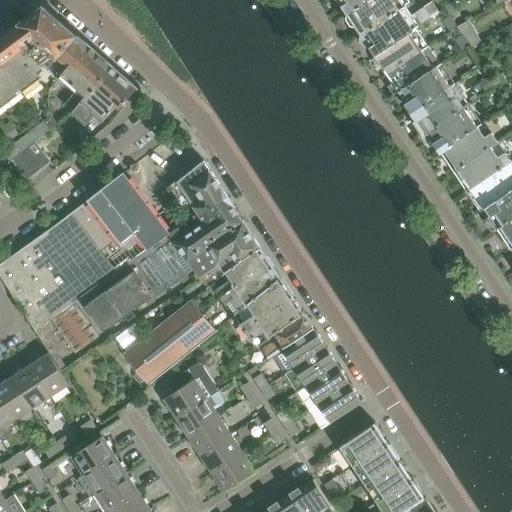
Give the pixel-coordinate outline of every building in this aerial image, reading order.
[(366,0),(336,0),(346,14),(366,0)] [(398,0),(366,0),(346,14),(346,20),(350,26),(355,27),(360,35),(403,6),(398,0)] [(449,15),(458,10),(454,2),(444,8),(449,15)] [(415,31),(439,15),(431,3),(410,17),(406,11),(403,6),(360,35),(360,41),(364,47),(369,48),(375,56),(414,29),(415,31)] [(16,29),(0,40),(0,64),(18,86),(44,66),(56,78),(57,77),(58,78),(68,67),(57,57),(76,36),(46,10),(41,10),(16,29)] [(449,32),(457,27),(450,16),(442,21),(449,32)] [(472,47),(481,41),(470,20),(457,27),(472,47)] [(462,50),(469,45),(457,28),(450,33),(462,50)] [(426,47),(415,31),(414,29),(375,56),(387,74),(426,47)] [(76,36),(57,57),(68,67),(58,78),(76,94),(66,105),(73,112),(112,68),(76,36)] [(439,65),(428,49),(426,47),(387,74),(399,92),(439,65)] [(0,99),(18,86),(0,64),(0,99)] [(452,86),(440,67),(439,65),(399,92),(413,113),(452,86)] [(73,112),(72,114),(86,126),(94,117),(101,123),(116,106),(120,109),(136,90),(112,68),(73,112)] [(494,79),(498,86),(506,81),(502,74),(494,79)] [(496,85),(490,77),(480,83),(486,92),(496,85)] [(466,106),(453,87),(452,86),(413,113),(427,133),(431,130),(466,106)] [(479,126),(467,108),(466,106),(431,130),(439,141),(434,145),(440,152),(444,149),(479,126)] [(53,116),(45,122),(49,126),(52,130),(59,124),(53,116)] [(10,122),(3,128),(12,140),(19,135),(10,122)] [(45,122),(39,127),(42,131),(45,135),(52,130),(49,126),(45,122)] [(457,169),(497,142),(485,124),(480,127),(479,126),(444,149),(457,169)] [(39,127),(32,132),(35,136),(38,140),(45,135),(42,131),(39,127)] [(3,128),(0,130),(0,139),(5,146),(12,140),(3,128)] [(32,132),(25,137),(28,141),(31,145),(35,143),(38,140),(35,136),(32,132)] [(25,137),(18,142),(21,146),(25,151),(31,145),(28,141),(25,137)] [(18,142),(11,147),(15,152),(18,156),(25,151),(21,146),(18,142)] [(470,188),(511,162),(497,142),(457,169),(470,188)] [(13,159),(12,161),(27,180),(38,171),(35,167),(46,159),(41,153),(42,152),(35,143),(31,145),(25,151),(18,156),(13,159)] [(11,147),(5,152),(12,161),(13,159),(18,156),(15,152),(11,147)] [(5,152),(0,156),(0,160),(4,166),(12,161),(5,152)] [(204,161),(167,190),(183,213),(191,208),(195,215),(196,216),(228,197),(204,161)] [(511,163),(511,162),(470,188),(485,209),(511,190),(511,163)] [(59,223),(0,264),(0,275),(36,332),(50,322),(76,303),(80,300),(169,233),(123,174),(59,223)] [(494,231),(497,229),(511,219),(511,190),(485,209),(490,217),(486,219),(487,222),(491,229),(494,231)] [(169,233),(80,300),(105,332),(154,297),(155,297),(195,270),(201,279),(224,265),(210,244),(244,222),(228,197),(196,216),(195,215),(186,222),(169,233)] [(511,248),(511,219),(497,229),(511,249),(511,248)] [(224,265),(201,279),(207,288),(230,272),(230,273),(232,272),(231,271),(260,248),(244,222),(210,244),(224,265)] [(234,278),(216,291),(222,300),(224,298),(222,296),(269,262),(260,248),(231,271),(232,272),(230,273),(234,278)] [(269,262),(222,296),(224,298),(222,300),(235,317),(280,279),(269,262)] [(280,279),(235,317),(255,348),(274,335),(303,315),(291,295),(293,294),(283,279),(281,280),(280,279)] [(76,303),(50,322),(75,356),(101,338),(76,303)] [(175,317),(128,355),(151,385),(175,365),(216,333),(193,304),(175,317)] [(277,339),(261,350),(268,360),(273,357),(283,350),(314,330),(303,315),(274,335),(277,339)] [(283,350),(273,357),(285,375),(295,368),(326,348),(314,330),(283,350)] [(295,368),(285,375),(296,393),(338,366),(326,348),(295,368)] [(69,385),(49,354),(30,366),(50,397),(69,385)] [(176,392),(164,400),(176,419),(219,391),(200,362),(169,382),(176,392)] [(32,409),(50,397),(30,366),(12,378),(32,409)] [(338,366),(296,393),(308,411),(350,384),(338,366)] [(261,391),(269,386),(261,374),(253,380),(261,391)] [(0,399),(14,421),(32,409),(12,378),(0,385),(0,399)] [(247,399),(255,393),(248,383),(240,388),(247,399)] [(350,384),(308,411),(321,430),(362,403),(350,384)] [(269,386),(261,391),(267,401),(275,396),(269,386)] [(219,391),(176,419),(188,437),(219,417),(216,411),(223,407),(225,400),(219,391)] [(255,393),(247,399),(254,409),(262,404),(255,393)] [(0,429),(14,421),(0,399),(0,429)] [(284,427),(292,422),(285,411),(277,416),(284,427)] [(219,417),(188,437),(200,455),(231,435),(219,417)] [(272,419),(263,424),(270,435),(278,430),(272,419)] [(85,435),(96,429),(91,420),(80,428),(85,435)] [(292,422),(284,427),(290,437),(298,432),(292,422)] [(353,467),(389,443),(376,424),(376,425),(375,424),(376,424),(375,423),(340,447),(353,467)] [(278,430),(270,435),(277,445),(285,440),(278,430)] [(231,435),(200,455),(212,473),(243,453),(231,435)] [(55,444),(60,452),(70,445),(65,437),(55,444)] [(84,476),(115,456),(102,437),(71,457),(84,476)] [(389,443),(353,467),(365,485),(401,461),(389,443)] [(60,452),(55,444),(44,451),(49,459),(60,452)] [(12,458),(17,466),(28,459),(23,451),(12,458)] [(243,453),(212,473),(224,492),(255,472),(243,453)] [(115,456),(84,476),(79,479),(90,497),(95,494),(126,474),(115,456)] [(17,466),(12,458),(2,465),(7,473),(17,466)] [(401,461),(365,485),(377,503),(413,480),(401,461)] [(321,466),(318,462),(311,466),(316,473),(321,470),(321,466)] [(57,476),(50,465),(42,470),(49,481),(57,476)] [(32,484),(40,478),(33,468),(25,473),(32,484)] [(95,494),(107,511),(138,492),(126,474),(95,494)] [(40,478),(32,484),(39,494),(47,489),(40,478)] [(292,492),(291,493),(303,511),(334,511),(313,480),(299,489),(299,488),(297,489),(296,488),(291,491),(292,492)] [(413,480),(377,503),(383,511),(404,511),(425,498),(424,496),(413,480)] [(107,511),(147,511),(150,510),(138,492),(107,511)] [(271,506),(270,507),(272,511),(303,511),(291,493),(290,494),(291,495),(278,503),(278,502),(276,503),(275,502),(270,505),(271,506)] [(0,511),(25,511),(14,495),(6,501),(0,504),(0,511)] [(69,511),(77,506),(70,496),(62,501),(69,511)] [(435,511),(425,498),(404,511),(435,511)]
